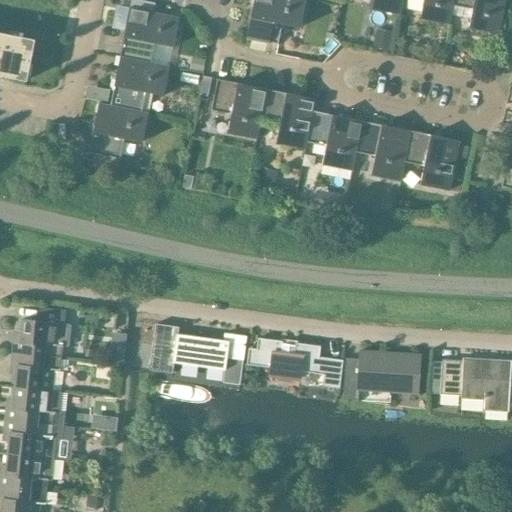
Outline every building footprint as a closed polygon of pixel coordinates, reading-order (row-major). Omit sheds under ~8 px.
[(255,0),(248,39),(251,39),(265,42),(278,45),(282,24),(302,28),(307,0),(255,0)] [(401,15),(404,0),(373,0),(372,9),(401,15)] [(424,0),(421,18),(450,24),(454,5),(453,5),(453,0),(424,0)] [(506,0),(453,0),(453,5),(454,5),(473,9),(470,28),(499,34),(506,0)] [(140,1),(139,8),(149,10),(151,3),(140,1)] [(130,7),(120,56),(153,63),(157,44),(175,47),(181,18),(130,7)] [(392,32),(376,29),(372,47),(388,50),(392,32)] [(35,40),(0,32),(0,75),(27,81),(35,40)] [(251,39),(249,47),(254,49),(277,54),(278,45),(265,42),(251,39)] [(437,52),(444,54),(446,42),(439,40),(437,52)] [(405,57),(407,46),(397,44),(395,54),(405,57)] [(171,67),(153,63),(120,56),(111,105),(143,111),(147,92),(165,96),(171,67)] [(205,62),(194,59),(191,71),(203,73),(205,62)] [(261,120),(267,89),(218,79),(212,110),(233,114),(229,133),(257,138),(261,120)] [(317,99),(267,89),(261,120),(281,124),(277,143),(306,148),(308,142),(314,111),(317,99)] [(143,111),(111,105),(99,102),(89,152),(121,158),(125,138),(143,142),(149,112),(143,111)] [(352,171),(356,152),(362,121),(314,111),(308,142),(326,146),(322,165),(352,171)] [(401,180),(404,162),(411,130),(362,121),(356,152),(375,156),(371,174),(401,180)] [(411,130),(404,162),(423,166),(420,184),(450,190),(461,140),(411,130)] [(511,138),(511,139),(502,187),(511,189),(511,138)] [(271,193),(276,173),(258,169),(253,189),(271,193)] [(191,189),(194,177),(185,175),(182,187),(191,189)] [(329,194),(326,210),(338,212),(341,196),(329,194)] [(464,207),(474,209),(477,196),(467,194),(464,207)] [(40,308),(39,321),(58,324),(63,324),(64,311),(40,308)] [(12,353),(61,358),(62,347),(68,348),(70,325),(63,324),(58,324),(39,321),(22,319),(19,341),(13,340),(12,353)] [(156,324),(150,370),(172,373),(173,363),(180,364),(224,370),(222,383),(239,385),(242,360),(246,337),(224,334),(223,341),(184,336),(177,335),(178,328),(156,324)] [(112,333),(108,363),(123,365),(126,334),(112,333)] [(256,349),(248,348),(246,365),(269,368),(269,374),(273,375),(277,380),(289,382),(295,378),(299,379),(300,372),(323,375),(321,386),(338,389),(342,361),(318,357),(320,346),(257,338),(256,349)] [(358,359),(345,359),(342,399),(357,400),(358,388),(390,390),(390,392),(417,394),(420,357),(394,356),(394,354),(359,351),(358,359)] [(59,371),(61,358),(12,353),(10,365),(16,366),(14,387),(51,391),(53,370),(59,371)] [(462,361),(441,360),(439,394),(459,396),(459,398),(483,400),(482,410),(507,412),(511,361),(462,358),(462,361)] [(61,392),(51,391),(14,387),(12,408),(6,407),(5,420),(63,426),(64,413),(58,413),(61,392)] [(116,432),(117,418),(92,415),(91,429),(116,432)] [(62,438),(63,426),(5,420),(3,432),(9,433),(7,454),(53,459),(56,438),(62,438)] [(0,486),(46,492),(48,481),(51,481),(53,459),(7,454),(5,474),(0,473),(0,486)] [(0,511),(38,511),(39,504),(45,505),(46,492),(0,486),(0,499),(2,500),(0,511)] [(86,510),(95,511),(96,498),(87,497),(86,510)]
